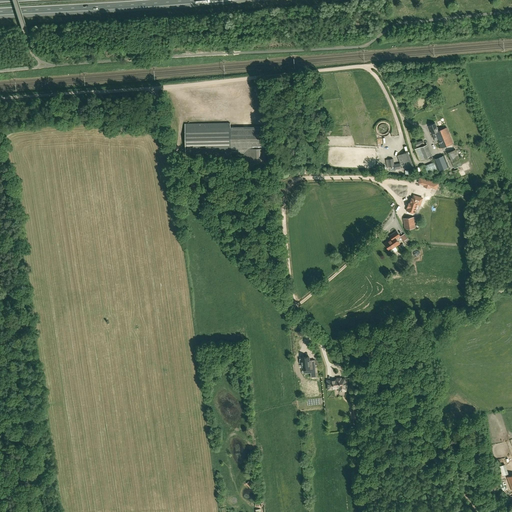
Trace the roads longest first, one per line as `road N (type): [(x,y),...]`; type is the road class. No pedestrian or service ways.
road 1 (unclassified): [(156,87),(172,159),(262,285),(328,347)]
road 2 (unclassified): [(364,67),(156,87)]
road 3 (motorway): [(0,11),(188,0)]
road 4 (unclassified): [(0,98),(156,87)]
